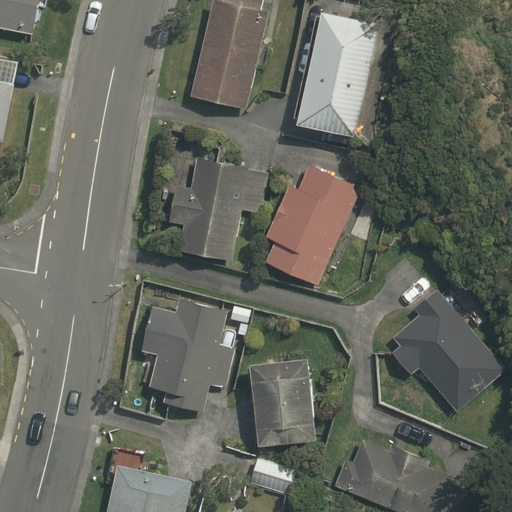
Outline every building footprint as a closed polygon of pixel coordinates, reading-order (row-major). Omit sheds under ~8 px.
[(0,0),(0,26),(34,33),(40,0),(0,0)] [(263,8),(264,0),(213,0),(191,94),(248,107),(270,10),(263,8)] [(380,20),(322,8),(296,122),(355,135),(380,20)] [(0,139),(3,140),(19,61),(0,57),(0,139)] [(263,212),(271,171),(197,157),(191,187),(177,184),(170,220),(185,223),(180,249),(233,259),(243,208),(263,212)] [(266,261),(319,284),(362,187),(311,163),(299,187),(290,183),(266,235),(276,239),(266,261)] [(464,317),(439,288),(415,308),(421,314),(394,336),(402,345),(393,352),(412,374),(421,367),(458,411),(508,369),(475,330),(482,324),(471,311),(464,317)] [(221,344),(229,308),(180,296),(177,311),(154,304),(143,349),(158,353),(150,385),(167,389),(164,401),(204,411),(210,382),(227,387),(236,348),(221,344)] [(309,355),(249,361),(258,444),(318,438),(309,355)] [(346,458),(334,485),(400,511),(460,511),(470,490),(449,482),(452,475),(428,465),(430,458),(393,443),(390,449),(363,438),(354,461),(346,458)] [(299,469),(258,456),(251,482),(291,493),(299,469)] [(185,511),(193,480),(118,462),(106,511),(185,511)]
